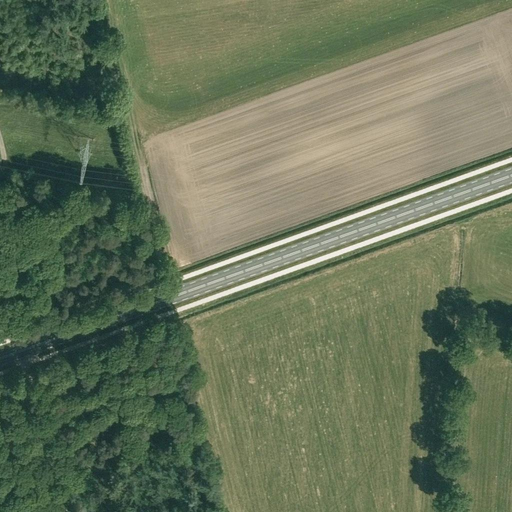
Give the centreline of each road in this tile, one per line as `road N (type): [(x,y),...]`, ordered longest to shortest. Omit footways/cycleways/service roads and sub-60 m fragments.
road 1 (primary): [(0,359),(511,179)]
road 2 (track): [(97,0),(168,282)]
road 3 (track): [(61,511),(20,351)]
